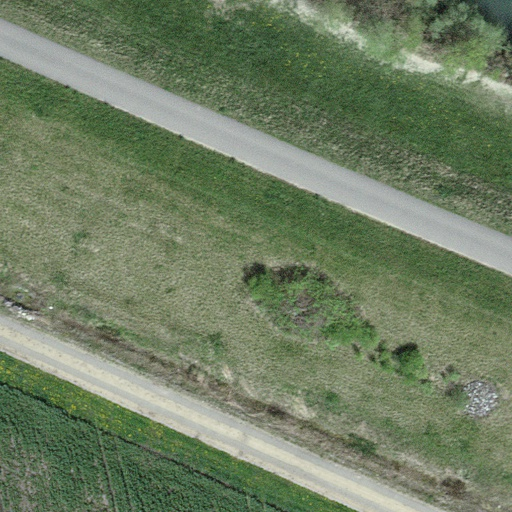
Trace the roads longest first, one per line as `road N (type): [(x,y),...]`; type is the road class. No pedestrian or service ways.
road 1 (unclassified): [(511,254),(0,35)]
road 2 (track): [(0,326),(413,511)]
